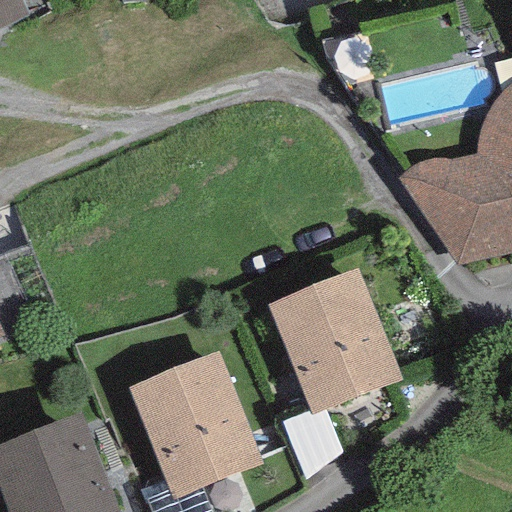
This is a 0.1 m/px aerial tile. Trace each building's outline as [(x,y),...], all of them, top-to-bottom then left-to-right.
[(20,0),(0,0),(0,30),(28,17),(20,0)] [(397,179),(456,267),(511,254),(511,83),(505,90),(497,97),(491,105),(486,114),(482,124),(478,132),(477,142),(475,156),(450,161),(440,159),(433,159),(425,160),(418,163),(411,169),(403,174),(397,179)] [(357,269),(266,305),(308,411),(310,416),(324,411),(401,380),(357,269)] [(217,352),(126,389),(168,491),(171,501),(201,489),(262,464),(217,352)] [(341,452),(324,411),(310,416),(308,411),(281,422),(304,480),(341,452)] [(119,511),(79,412),(0,444),(0,494),(7,511),(119,511)] [(210,511),(201,489),(171,501),(168,491),(145,500),(149,511),(210,511)]
